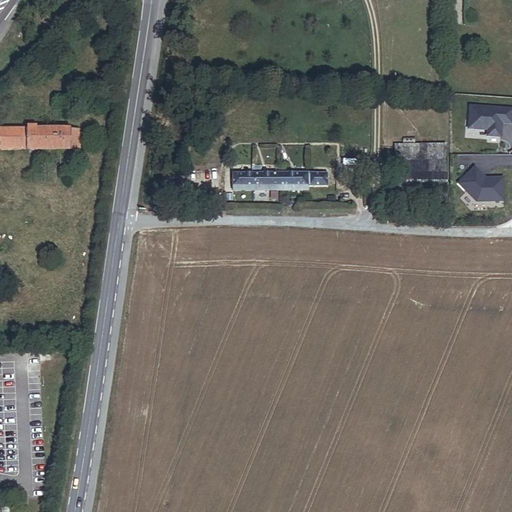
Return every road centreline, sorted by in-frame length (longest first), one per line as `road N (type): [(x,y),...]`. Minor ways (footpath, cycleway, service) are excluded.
road 1 (residential): [(118,221),(511,232)]
road 2 (tertiary): [(74,511),(118,221)]
road 3 (tertiary): [(118,221),(151,0)]
